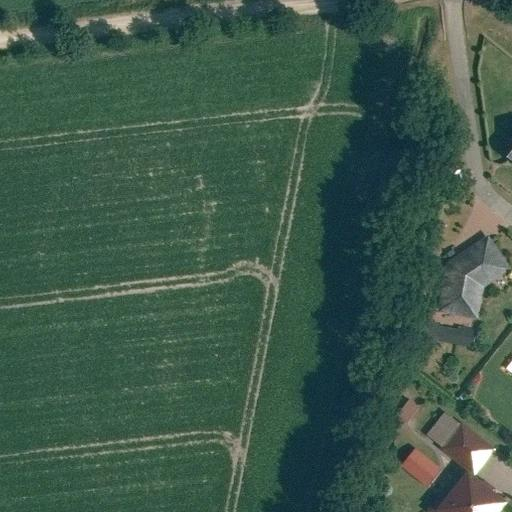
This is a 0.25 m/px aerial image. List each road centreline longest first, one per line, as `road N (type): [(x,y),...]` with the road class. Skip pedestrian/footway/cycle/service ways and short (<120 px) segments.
road 1 (track): [(370,0),(0,44)]
road 2 (unclassified): [(502,202),(474,162),(457,0)]
